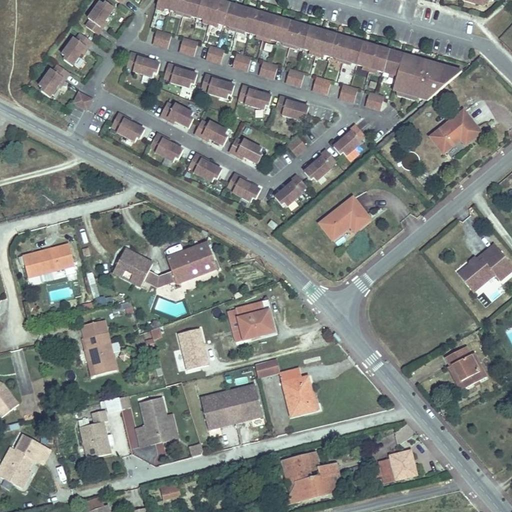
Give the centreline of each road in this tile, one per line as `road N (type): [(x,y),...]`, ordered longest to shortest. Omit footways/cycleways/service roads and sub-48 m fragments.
road 1 (residential): [(101,95),(271,180),(345,120),(340,105),(127,44)]
road 2 (unclassified): [(72,146),(239,232),(344,307)]
road 3 (residential): [(344,307),(360,345),(499,511)]
road 4 (residential): [(344,307),(369,275),(511,158)]
road 5 (residential): [(343,0),(486,41),(511,68)]
